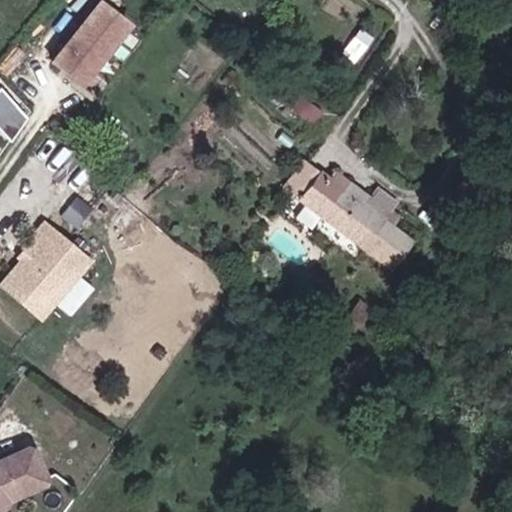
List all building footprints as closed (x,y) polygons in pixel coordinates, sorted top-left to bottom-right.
[(88,93),(124,51),(86,19),(51,64),(76,84),(78,85),(88,93)] [(362,63),(374,49),(363,39),(350,54),(362,63)] [(0,87),(0,127),(8,136),(30,116),(2,86),(0,87)] [(316,122),(322,108),(299,96),(292,110),(316,122)] [(332,182),(326,176),(305,202),(395,271),(415,246),(387,223),(400,206),(384,192),(375,202),(340,174),(332,182)] [(78,276),(95,257),(51,218),(34,236),(39,240),(32,248),(31,256),(24,263),(21,260),(0,283),(0,284),(39,319),(78,276)] [(40,499),(55,492),(57,488),(43,459),(37,458),(0,474),(0,511),(9,511),(14,506),(33,497),(40,499)]
